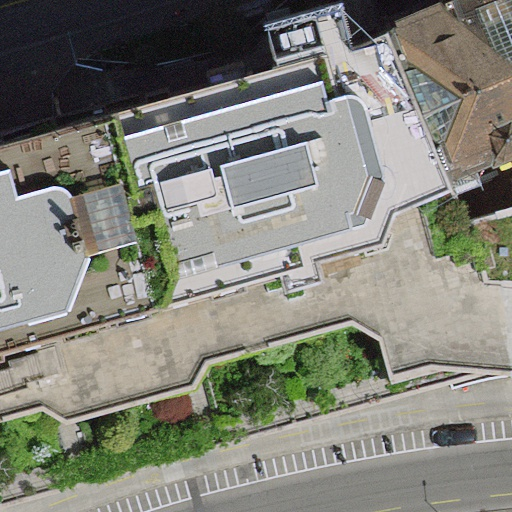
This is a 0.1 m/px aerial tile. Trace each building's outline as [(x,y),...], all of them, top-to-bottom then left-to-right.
[(391,31),(447,169),(492,150),(495,159),(511,152),(511,0),(441,0),(444,7),(391,31)] [(336,47),(54,124),(108,313),(383,235),(391,222),(400,207),(430,190),(451,180),(447,169),(391,31),(336,47)] [(41,128),(0,139),(0,342),(91,318),(108,313),(54,124),(41,128)] [(508,283),(503,211),(470,217),(451,180),(430,190),(437,207),(421,211),(436,256),(455,252),(458,264),(481,256),(488,283),(508,283)] [(392,357),(509,325),(508,308),(508,283),(488,283),(481,256),(458,264),(455,252),(436,256),(421,211),(437,207),(430,190),(400,207),(391,222),(383,235),(281,266),(108,313),(91,318),(0,342),(0,417),(47,404),(74,415),(194,384),(212,359),(358,318),(386,335),(392,357)] [(510,336),(511,354),(511,208),(503,211),(508,283),(508,308),(509,325),(510,336)] [(0,466),(392,357),(386,335),(358,318),(212,359),(194,384),(74,415),(47,404),(0,417),(0,466)]
